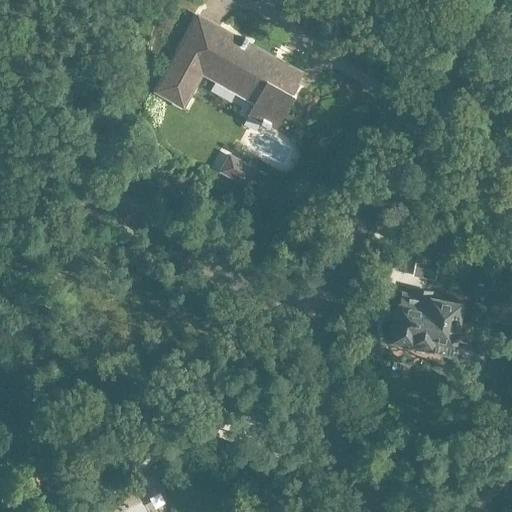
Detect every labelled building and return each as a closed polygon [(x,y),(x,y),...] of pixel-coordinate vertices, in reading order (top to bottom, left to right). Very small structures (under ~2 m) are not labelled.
[(300,73),(280,63),(279,65),(245,46),(248,39),(245,37),(243,40),(199,15),(157,91),(182,105),(201,70),(237,90),(239,86),(259,97),(249,115),(261,122),(260,123),(268,128),(268,127),(275,130),(294,97),(288,93),(300,73)] [(225,174),(245,184),(253,169),(234,158),(225,174)] [(511,299),(511,294),(491,290),(487,311),(509,315),(511,299)] [(430,349),(430,354),(451,358),(453,346),(467,349),(473,323),(459,320),(462,304),(430,298),(428,305),(418,303),(419,299),(408,297),(406,304),(399,303),(390,341),(430,349)] [(22,473),(30,497),(50,491),(43,467),(36,444),(16,450),(22,473)]
